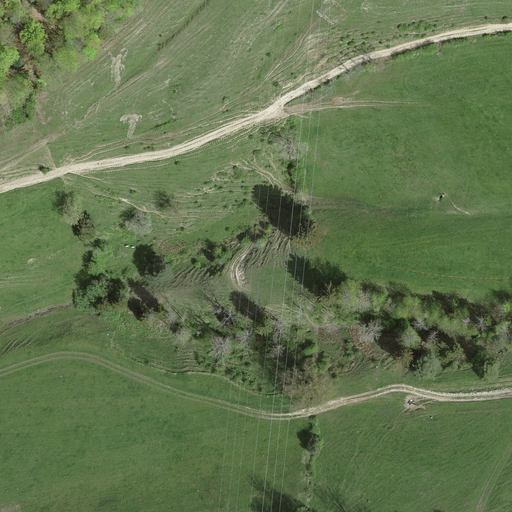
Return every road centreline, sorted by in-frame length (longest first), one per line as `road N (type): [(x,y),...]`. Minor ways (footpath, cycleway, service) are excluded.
road 1 (track): [(0,189),(174,152),(266,114),(346,66),(453,34),(511,27)]
road 2 (track): [(0,369),(82,354),(275,413),(395,390),(451,397),(511,392)]
road 3 (track): [(63,170),(104,194),(168,213),(262,212),(265,225),(234,275),(257,305),(297,324)]
road 4 (track): [(266,114),(399,103)]
